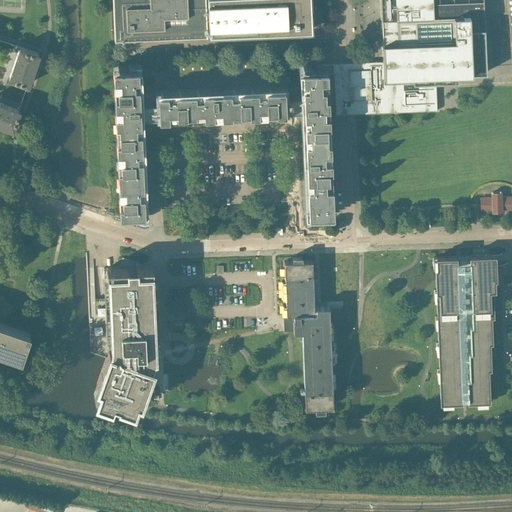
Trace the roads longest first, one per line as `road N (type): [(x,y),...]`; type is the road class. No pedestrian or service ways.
road 1 (residential): [(64,215),(168,246),(351,240)]
road 2 (residential): [(351,240),(511,234)]
